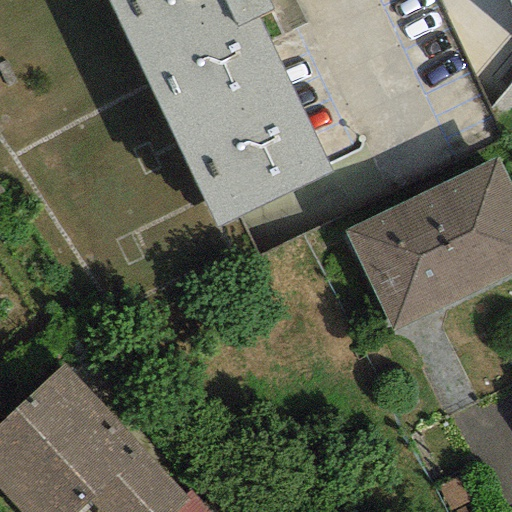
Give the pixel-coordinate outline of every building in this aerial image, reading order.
[(95,0),(214,249),(328,196),(255,42),(270,35),(263,20),(303,1),(302,0),(95,0)] [(511,200),(497,169),(342,242),(388,340),(511,281),(511,200)] [(103,348),(80,317),(61,331),(87,366),(102,355),(103,348)] [(179,501),(64,375),(0,433),(0,495),(14,511),(86,511),(184,511),(188,509),(179,501)] [(203,511),(188,491),(179,501),(188,509),(184,511),(203,511)]
